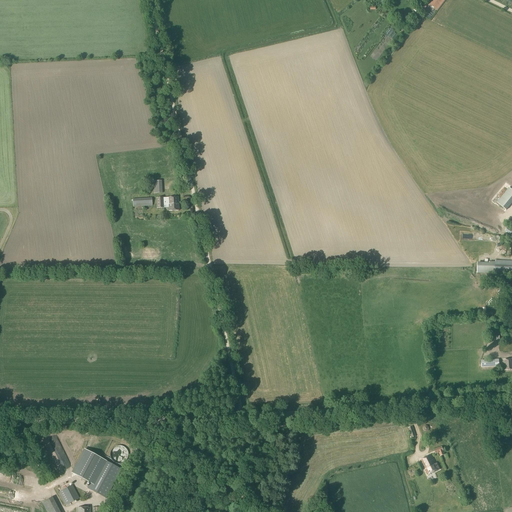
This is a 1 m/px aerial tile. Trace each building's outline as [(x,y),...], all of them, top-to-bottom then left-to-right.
[(437,10),(444,0),(433,0),(430,5),(437,10)] [(154,194),(162,193),(161,181),(153,181),(154,194)] [(498,203),(507,210),(511,204),(511,187),(498,203)] [(169,198),(169,199),(164,199),(164,198),(157,198),(157,208),(169,208),(169,211),(179,211),(178,197),(169,198)] [(133,207),(152,206),(151,198),(132,200),(133,207)] [(511,274),(511,261),(495,260),(495,274),(511,274)] [(500,341),(500,331),(490,330),(489,340),(500,341)] [(481,368),(499,367),(499,359),(481,361),(481,368)] [(504,371),(511,369),(511,359),(503,360),(504,371)] [(445,455),(442,447),(434,450),(435,454),(439,453),(440,456),(445,455)] [(122,470),(84,449),(71,474),(90,484),(87,488),(106,498),(122,470)] [(121,462),(122,462),(123,462),(124,461),(125,461),(126,460),(127,459),(127,458),(128,457),(128,456),(128,455),(128,454),(127,453),(127,452),(126,451),(125,450),(124,450),(123,449),(122,449),(121,449),(119,449),(118,450),(117,450),(117,451),(116,452),(115,453),(115,454),(115,455),(115,457),(115,458),(116,459),(116,460),(117,460),(118,461),(119,462),(120,462),(121,462)] [(436,464),(431,455),(421,460),(425,469),(425,470),(426,472),(428,475),(440,469),(437,463),(436,464)] [(66,506),(79,499),(72,485),(59,492),(66,506)] [(46,511),(59,511),(52,497),(42,503),(46,511)]
